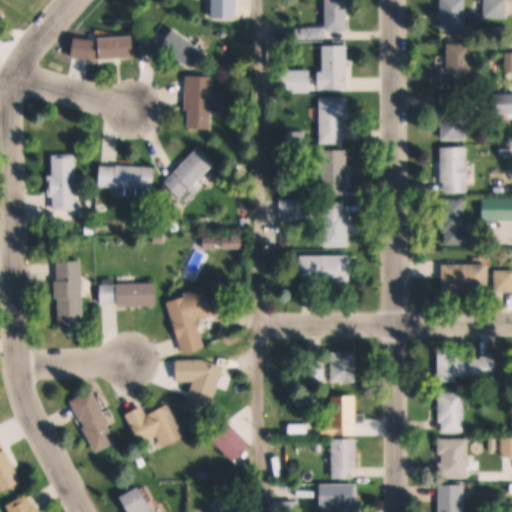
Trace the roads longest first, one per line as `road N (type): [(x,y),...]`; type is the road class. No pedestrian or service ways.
road 1 (residential): [(86,511),(31,412),(15,339),(13,96),(27,51),(68,0)]
road 2 (residential): [(397,511),(394,0)]
road 3 (residential): [(511,321),(261,318)]
road 4 (residential): [(19,68),(134,105)]
